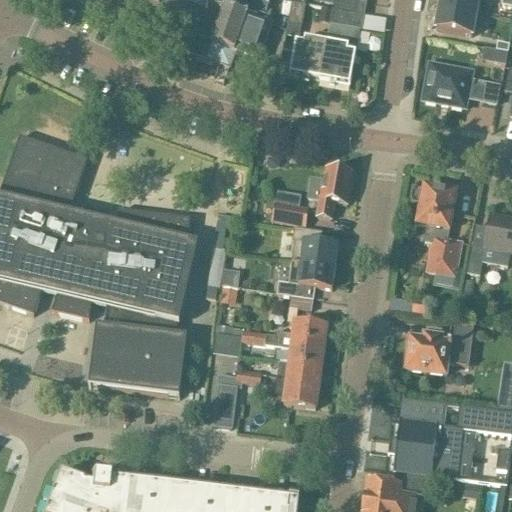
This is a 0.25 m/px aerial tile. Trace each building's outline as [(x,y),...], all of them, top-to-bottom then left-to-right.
[(85,0),(84,3),(122,16),(128,0),(85,0)] [(190,0),(188,6),(206,12),(198,35),(195,34),(188,54),(207,60),(207,61),(229,69),(235,53),(259,61),(271,26),(268,25),(270,17),(266,15),(271,0),(190,0)] [(335,0),(334,7),(333,15),(364,20),(367,6),(351,3),(335,0)] [(442,0),(440,11),(476,17),(479,0),(442,0)] [(511,10),(511,2),(503,0),(502,8),(511,10)] [(300,41),(306,8),(292,6),(285,39),(300,41)] [(436,33),(472,40),(476,17),(440,11),(436,33)] [(362,33),(364,20),(333,15),(331,27),(328,38),(327,45),(326,44),(319,81),(349,87),(355,54),(356,54),(361,33),(362,33)] [(318,43),(326,44),(327,45),(328,38),(319,37),(318,43)] [(319,81),(326,44),(318,43),(304,40),(304,45),(296,43),(290,76),(319,81)] [(498,45),(496,53),(508,56),(510,47),(498,45)] [(498,54),(496,66),(506,68),(508,56),(498,54)] [(429,68),(422,105),(466,113),(467,103),(471,84),(473,76),(429,68)] [(490,88),(486,107),(496,109),(500,90),(490,88)] [(87,164),(18,141),(0,195),(0,307),(34,319),(42,296),(57,299),(52,315),(90,322),(92,305),(108,308),(105,329),(100,328),(100,327),(97,327),(90,388),(93,388),(93,387),(179,397),(178,399),(181,399),(188,338),(186,337),(185,339),(176,338),(190,220),(118,212),(117,227),(106,225),(107,217),(77,211),(76,220),(68,218),(87,164)] [(327,173),(325,184),(311,182),(307,202),(320,204),(317,222),(332,225),(335,208),(348,210),(354,177),(327,173)] [(417,229),(426,231),(424,245),(432,247),(426,277),(456,282),(463,246),(448,244),(450,236),(458,198),(425,191),(425,195),(414,192),(411,206),(422,208),(417,229)] [(301,199),(277,195),(271,227),(305,233),(309,212),(299,211),(301,199)] [(218,219),(219,248),(228,248),(227,219),(218,219)] [(511,224),(492,221),(489,232),(476,229),(467,277),(479,280),(482,266),(507,271),(510,257),(511,257),(511,224)] [(295,245),(292,267),(336,273),(339,251),(322,249),(324,237),(294,233),(292,244),(295,245)] [(213,250),(208,293),(219,294),(225,251),(213,250)] [(292,302),(313,305),(314,305),(316,293),(333,295),(336,273),(292,267),(290,288),(299,289),(298,291),(293,290),(292,302)] [(221,305),(236,307),(241,274),(226,272),(221,305)] [(313,305),(292,302),(291,302),(290,312),(312,315),(313,305)] [(254,349),(292,354),(305,356),(307,346),(326,348),(328,331),(295,327),(294,337),(276,335),(275,340),(267,339),(255,337),(254,349)] [(447,380),(448,369),(470,371),(475,333),(452,330),(450,349),(442,348),(442,344),(425,342),(424,347),(412,345),(408,375),(447,380)] [(242,348),(254,349),(255,337),(243,335),(242,348)] [(242,341),(216,338),(213,357),(240,361),(242,341)] [(305,356),(292,354),(290,369),(322,374),(326,348),(307,346),(305,356)] [(511,366),(502,366),(499,410),(511,411),(511,366)] [(290,369),(288,384),(301,385),(300,396),(318,399),(322,374),(290,369)] [(236,387),(249,388),(250,376),(238,375),(237,380),(236,387)] [(262,378),(250,376),(249,388),(261,390),(262,378)] [(241,392),(242,387),(236,387),(237,380),(219,378),(217,388),(219,389),(237,391),(241,392)] [(301,385),(288,384),(284,412),(316,416),(318,399),(300,396),(301,385)] [(237,391),(219,389),(214,430),(232,432),(237,391)] [(396,478),(427,482),(507,492),(511,448),(511,420),(485,417),(404,406),(396,478)] [(367,487),(364,509),(380,511),(379,511),(420,511),(422,501),(417,501),(418,493),(426,494),(427,482),(396,478),(395,490),(367,487)] [(296,511),(127,492),(128,485),(127,484),(115,483),(94,480),(93,490),(63,479),(50,511),(296,511)]
